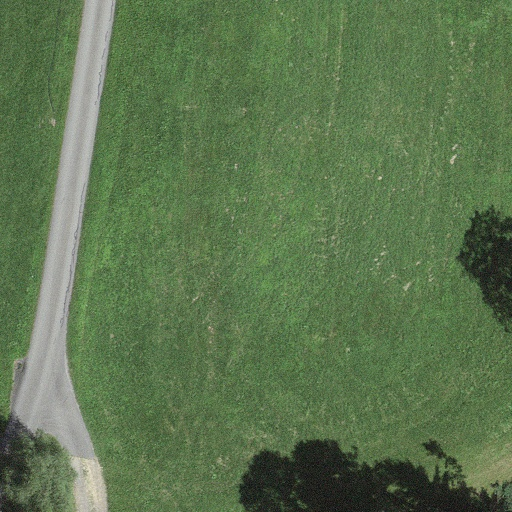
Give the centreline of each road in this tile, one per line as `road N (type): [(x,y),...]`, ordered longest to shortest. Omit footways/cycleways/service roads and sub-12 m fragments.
road 1 (track): [(104,0),(45,370),(0,481)]
road 2 (track): [(91,511),(67,413),(45,370)]
